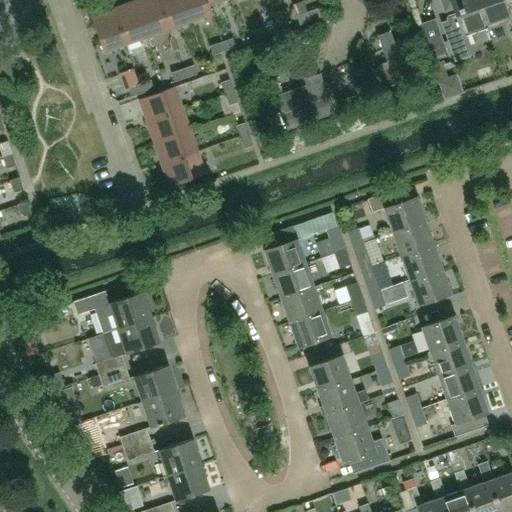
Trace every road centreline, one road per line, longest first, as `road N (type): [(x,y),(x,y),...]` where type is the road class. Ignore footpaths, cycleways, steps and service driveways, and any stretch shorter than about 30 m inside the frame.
road 1 (residential): [(240,492),(292,471),(296,448),(238,267),(223,255),(198,254),(172,284)]
road 2 (residential): [(511,390),(446,201),(471,158),(511,170)]
road 3 (residential): [(140,209),(59,0)]
road 4 (residential): [(172,284),(240,492)]
road 5 (residential): [(84,511),(0,389)]
